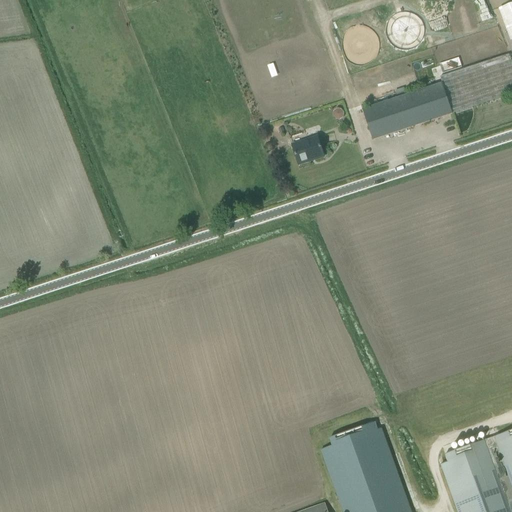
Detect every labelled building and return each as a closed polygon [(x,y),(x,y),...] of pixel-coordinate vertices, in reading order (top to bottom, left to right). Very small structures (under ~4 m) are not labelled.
[(302,0),(303,2),(304,2),(313,31),(407,0),(302,0)] [(511,3),(498,9),(508,33),(505,34),(511,53),(511,3)] [(425,88),(363,109),(364,112),(367,122),(373,140),(511,94),(511,61),(510,54),(508,54),(440,77),(442,83),(425,88)] [(333,112),(333,116),(336,119),(340,120),(343,117),(344,113),(341,109),(337,109),(333,112)] [(318,137),(292,145),(296,155),(299,165),(311,161),(310,159),(323,154),(318,137)] [(332,447),(320,451),(341,511),(412,511),(382,428),(378,429),(376,422),(329,439),(332,447)] [(457,511),(511,511),(511,430),(445,455),(448,462),(441,465),(457,511)]
